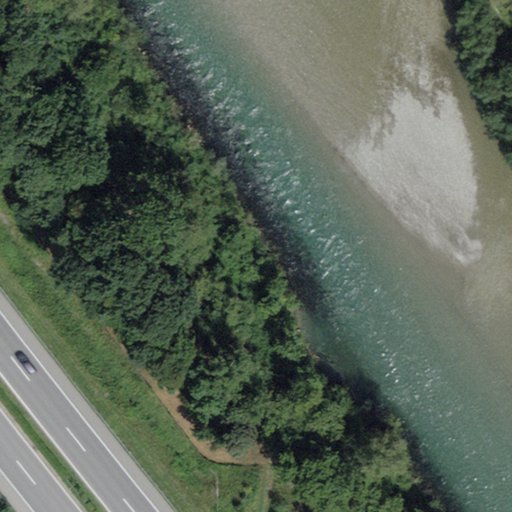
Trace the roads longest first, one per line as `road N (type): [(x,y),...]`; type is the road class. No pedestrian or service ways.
road 1 (motorway): [(134,511),(0,346)]
road 2 (track): [(262,511),(274,468),(234,350)]
